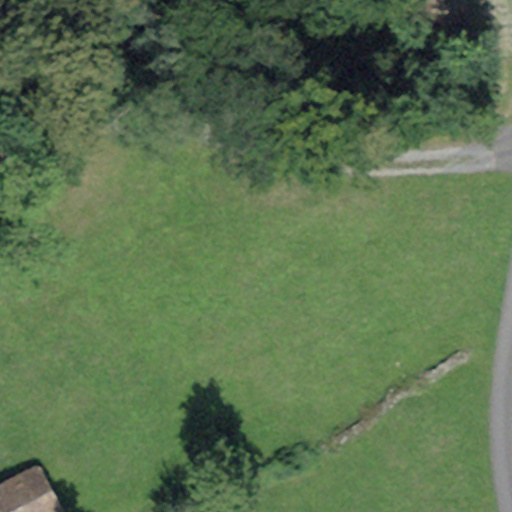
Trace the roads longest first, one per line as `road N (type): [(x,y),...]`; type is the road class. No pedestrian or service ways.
road 1 (track): [(511,152),(423,165),(317,161),(112,128),(0,131)]
road 2 (track): [(141,131),(148,0)]
road 3 (unclassified): [(511,474),(511,354)]
